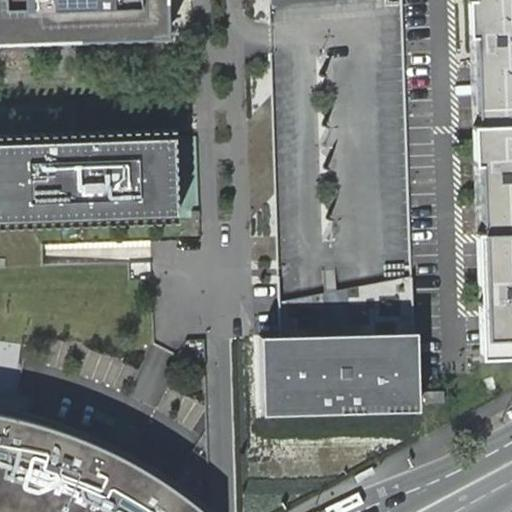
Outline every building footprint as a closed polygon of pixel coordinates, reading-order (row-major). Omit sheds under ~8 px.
[(0,0),(0,44),(166,39),(164,0),(0,0)] [(511,0),(472,0),(473,6),(466,6),(467,37),(474,37),(477,127),(471,127),(472,165),(478,165),(480,232),(474,232),(476,288),(482,288),(483,301),(477,301),(479,358),(511,356),(511,0)] [(0,226),(175,221),(172,131),(78,134),(24,136),(0,136),(0,226)] [(262,411),(417,408),(415,330),(281,333),(260,334),(262,411)] [(425,398),(444,399),(445,384),(425,383),(425,398)] [(210,511),(210,510),(188,495),(146,470),(116,453),(101,445),(81,435),(55,426),(32,419),(11,414),(0,411),(0,511),(210,511)]
